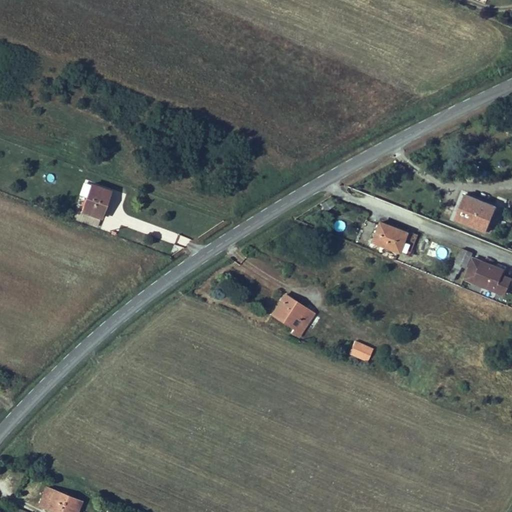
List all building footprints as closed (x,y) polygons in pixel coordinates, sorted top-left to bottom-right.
[(79,195),(84,197),(89,185),(83,183),(79,195)] [(92,186),(82,213),(101,220),(111,193),(92,186)] [(464,192),(453,219),(483,231),(494,205),(464,192)] [(334,229),(343,230),(344,222),(335,220),(334,229)] [(378,224),(369,242),(394,253),(402,234),(378,224)] [(458,248),(453,262),(466,268),(470,259),(472,254),(458,248)] [(481,263),(470,259),(466,268),(453,262),(446,279),(451,281),(457,267),(465,270),(461,279),(472,284),(481,263)] [(481,263),(472,284),(502,296),(508,281),(498,277),(501,272),(481,263)] [(285,298),(272,315),(294,330),(298,333),(311,316),(285,298)] [(313,317),(311,316),(298,333),(294,330),(291,335),(298,339),(313,317)] [(373,349),(357,340),(354,345),(370,354),(373,349)] [(354,345),(349,352),(366,361),(370,354),(354,345)] [(46,488),(39,506),(53,511),(79,511),(83,503),(46,488)]
